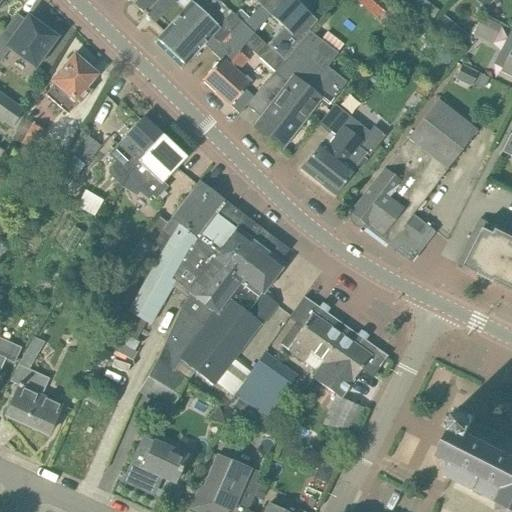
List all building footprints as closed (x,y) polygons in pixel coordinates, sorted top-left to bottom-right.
[(0,0),(0,129),(7,134),(24,110),(0,93),(0,0)] [(174,0),(137,0),(133,4),(152,23),(174,0)] [(192,0),(157,39),(184,63),(202,44),(210,52),(219,43),(239,20),(220,2),(217,0),(192,0)] [(273,4),(268,0),(265,0),(259,7),(265,13),(273,4)] [(282,27),(266,44),(284,61),(309,31),(308,30),(316,20),(294,0),(283,0),(269,15),(282,27)] [(238,7),(233,13),(242,21),(247,15),(238,7)] [(482,16),(472,35),(492,45),(501,26),(482,16)] [(39,65),(47,53),(44,51),(55,37),(53,35),(55,33),(44,25),(42,27),(28,17),(12,38),(3,30),(0,34),(0,61),(10,48),(34,66),(36,63),(39,65)] [(219,43),(210,52),(219,60),(201,79),(230,105),(245,88),(250,83),(237,72),(248,59),(239,51),(254,35),(239,20),(219,43)] [(337,54),(309,31),(284,61),(272,74),(285,85),(253,126),(282,148),(321,98),(328,103),(346,79),(328,65),(337,54)] [(266,45),(257,36),(248,46),(260,57),(269,48),(266,45)] [(450,58),(458,47),(449,40),(441,51),(450,58)] [(511,76),(511,51),(502,72),(511,76)] [(75,56),(55,79),(57,81),(45,94),(67,114),(89,89),(85,85),(95,74),(75,56)] [(484,89),(489,78),(478,73),(473,83),(484,89)] [(253,95),(245,88),(230,105),(238,112),(253,95)] [(437,100),(407,139),(446,170),(477,130),(437,100)] [(357,168),(365,158),(384,135),(373,126),(369,131),(334,104),(318,125),(334,138),(326,148),(320,143),(301,167),(334,194),(355,167),(357,168)] [(110,175),(122,187),(130,174),(141,162),(139,159),(162,134),(143,116),(108,154),(116,161),(110,168),(110,175)] [(22,119),(12,138),(35,151),(45,131),(22,119)] [(154,198),(165,186),(161,183),(186,157),(162,134),(139,159),(141,162),(130,174),(122,187),(136,196),(140,192),(148,199),(152,196),(154,198)] [(87,135),(72,154),(73,155),(65,165),(78,174),(85,165),(86,166),(101,146),(87,135)] [(511,135),(502,154),(511,158),(511,135)] [(446,170),(407,139),(348,213),(412,263),(435,233),(412,215),(446,170)] [(253,223),(226,202),(224,204),(221,202),(223,200),(200,182),(167,224),(157,217),(142,236),(162,252),(153,268),(151,267),(125,313),(126,314),(117,331),(135,341),(145,324),(149,327),(171,288),(186,300),(190,294),(202,303),(211,291),(210,291),(225,270),(224,269),(235,256),(230,252),(253,223)] [(458,264),(465,267),(487,222),(481,218),(458,264)] [(464,268),(479,275),(495,282),(511,290),(511,233),(497,226),(488,222),(485,227),(464,268)] [(190,294),(186,300),(178,310),(157,361),(188,381),(194,370),(212,384),(259,323),(260,324),(276,303),(262,293),(287,257),(282,254),(286,248),(254,224),(253,223),(230,252),(235,256),(224,269),(225,270),(210,291),(211,291),(202,303),(190,294)] [(318,306),(303,296),(288,316),(296,322),(280,344),(304,361),(311,351),(322,359),(330,348),(345,328),(346,326),(326,312),(329,307),(321,302),(318,306)] [(346,326),(345,328),(330,348),(342,357),(334,368),(351,380),(360,368),(370,375),(384,355),(386,356),(387,356),(364,339),(368,335),(360,329),(356,334),(346,326)] [(0,369),(5,358),(14,362),(20,347),(0,338),(0,369)] [(29,369),(40,349),(30,344),(18,364),(10,382),(17,385),(4,415),(46,434),(60,404),(41,395),(48,378),(29,369)] [(342,357),(330,348),(322,359),(310,376),(339,397),(351,380),(334,368),(342,357)] [(296,373),(265,352),(233,396),(264,418),(296,373)] [(188,381),(157,361),(138,392),(170,411),(188,381)] [(340,397),(327,426),(352,436),(364,408),(340,397)] [(511,511),(511,440),(479,424),(481,418),(458,407),(448,426),(450,428),(438,455),(440,455),(439,458),(439,463),(442,466),(446,468),(449,467),(446,475),(496,501),(495,511),(511,511)] [(143,434),(123,478),(146,488),(154,472),(174,481),(186,454),(143,434)] [(333,469),(339,457),(324,450),(318,462),(333,469)] [(247,505),(261,473),(217,454),(203,486),(200,485),(190,507),(201,511),(225,511),(227,508),(231,509),(235,500),(247,505)] [(266,489),(259,485),(254,494),(261,498),(266,489)] [(253,511),(248,509),(246,511),(287,511),(267,503),(262,511),(253,511)]
